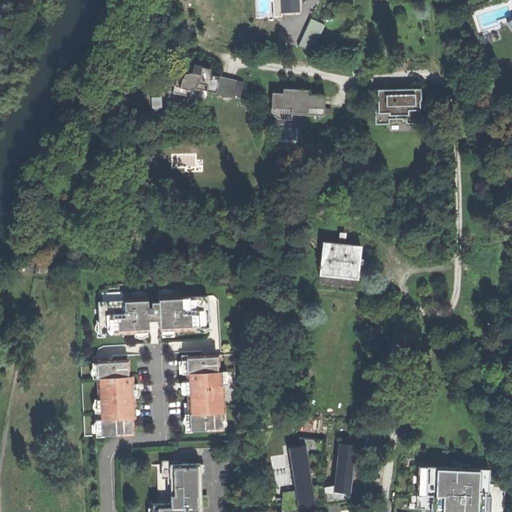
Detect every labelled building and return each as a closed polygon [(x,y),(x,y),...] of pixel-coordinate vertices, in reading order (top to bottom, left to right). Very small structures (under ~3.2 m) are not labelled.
[(272,0),(273,16),(281,16),(281,13),(299,12),(298,0),(272,0)] [(207,85),(205,91),(216,93),(220,76),(210,74),(211,69),(192,64),(191,72),(185,73),(181,78),(176,77),(173,92),(186,95),(187,89),(194,88),(197,83),(207,85)] [(447,85),(461,83),(461,76),(456,71),(450,71),(446,77),(447,85)] [(220,76),(216,93),(231,97),(235,80),(220,76)] [(419,123),(420,123),(419,99),(421,99),(420,87),(371,89),(371,88),(370,88),(371,107),(372,107),(372,106),(375,106),(376,123),(389,123),(389,118),(398,117),(406,117),(406,120),(418,119),(419,123)] [(278,119),(291,119),(291,112),(303,113),(324,114),(325,95),(307,94),(307,89),(292,89),(292,93),(282,93),(272,92),(271,111),(273,116),(278,119)] [(339,232),(337,243),(346,244),(347,233),(339,232)] [(319,275),(356,279),(357,279),(361,245),(346,244),(337,243),(322,241),(319,275)] [(355,289),(356,279),(319,275),(318,285),(336,287),(355,289)] [(188,326),(208,325),(207,296),(181,297),(181,294),(158,295),(158,301),(151,301),(151,306),(147,306),(147,296),(124,296),(124,300),(98,301),(98,319),(101,319),(102,333),(148,331),(148,322),(153,322),(159,322),(159,330),(188,329),(188,326)] [(233,354),(186,357),(188,395),(189,430),(217,429),(218,432),(221,432),(221,428),(237,427),(243,390),(234,389),(233,354)] [(84,436),(100,435),(100,438),(104,438),(104,435),(132,433),(131,417),(134,417),(133,397),(132,375),(128,375),(128,359),(81,362),(84,436)] [(354,445),(338,443),(333,485),(323,486),(324,493),(333,492),(350,494),(354,445)] [(285,511),(315,507),(305,444),(288,447),(295,490),(282,492),(280,511),(285,511)] [(200,494),(199,463),(156,464),(157,503),(152,503),(152,511),(201,511),(201,507),(205,506),(204,494),(200,494)] [(486,493),(487,468),(423,465),(422,494),(430,494),(429,511),(480,511),(481,492),(486,493)]
